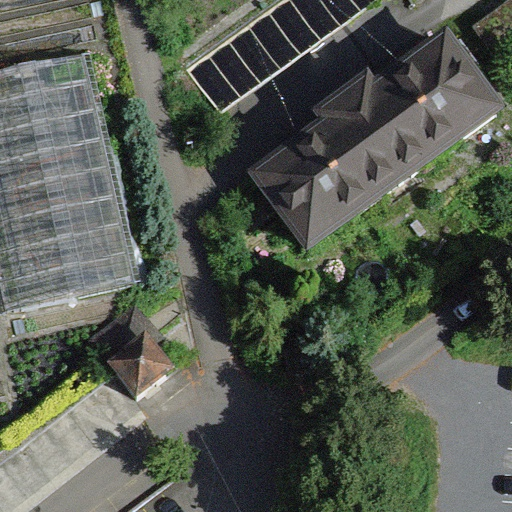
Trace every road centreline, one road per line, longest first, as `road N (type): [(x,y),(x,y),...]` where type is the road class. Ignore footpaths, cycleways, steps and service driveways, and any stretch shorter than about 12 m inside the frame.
road 1 (residential): [(260,446),(218,375),(136,0)]
road 2 (residential): [(511,264),(260,446)]
